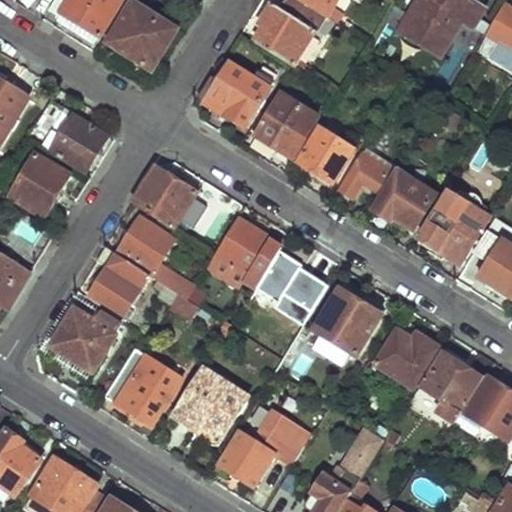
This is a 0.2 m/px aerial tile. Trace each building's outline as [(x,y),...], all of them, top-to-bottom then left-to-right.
[(56,0),(52,8),(99,37),(122,2),(118,0),(56,0)] [(302,0),(328,16),(326,18),(339,26),(344,16),(334,10),(340,0),(302,0)] [(419,0),(400,34),(437,55),(457,20),(472,29),(483,10),(469,1),(470,0),(419,0)] [(511,0),(508,0),(488,32),(501,40),(490,56),(511,69),(511,0)] [(109,45),(146,67),(156,52),(164,56),(178,33),(134,6),(109,45)] [(264,29),(255,43),(291,66),(303,73),(307,67),(294,59),(311,32),(272,8),(261,27),(264,29)] [(214,79),(200,100),(245,129),(273,84),(258,74),(254,80),(232,66),(220,84),(214,79)] [(0,81),(0,147),(30,101),(0,81)] [(284,97),(261,132),(280,144),(277,150),(294,161),(320,119),(284,97)] [(52,103),(28,141),(42,149),(65,111),(52,103)] [(77,115),(53,151),(89,174),(111,138),(77,115)] [(322,130),(300,165),(334,187),(356,152),(322,130)] [(364,156),(342,192),(353,199),(363,185),(377,194),(390,172),(364,156)] [(35,157),(12,198),(48,219),(70,179),(35,157)] [(192,228),(206,207),(194,200),(197,194),(157,168),(135,202),(160,218),(175,228),(174,230),(182,236),(184,234),(189,226),(192,228)] [(399,175),(375,213),(408,234),(410,231),(414,234),(436,200),(399,175)] [(450,196),(421,242),(460,267),(489,220),(450,196)] [(32,219),(1,200),(0,202),(0,208),(27,226),(32,219)] [(180,295),(188,300),(196,287),(162,265),(177,241),(140,219),(120,253),(154,274),(152,277),(159,281),(180,295)] [(511,229),(496,220),(475,255),(489,264),(480,278),(511,298),(511,247),(503,242),(511,229)] [(211,263),(233,276),(239,267),(251,273),(274,237),(253,224),(250,229),(237,222),(221,247),(213,259),(211,263)] [(91,300),(129,324),(136,313),(130,310),(151,276),(106,249),(98,262),(110,269),(91,300)] [(0,311),(4,305),(10,309),(32,274),(0,253),(0,311)] [(160,299),(173,307),(180,295),(159,281),(155,288),(163,293),(160,299)] [(319,331),(359,356),(383,317),(343,292),(319,331)] [(56,349),(97,375),(124,331),(75,299),(68,311),(76,317),(56,349)] [(218,335),(228,341),(235,329),(226,323),(218,335)] [(400,331),(378,367),(416,390),(441,351),(408,330),(405,334),(400,331)] [(277,374),(282,377),(308,337),(302,333),(277,374)] [(124,374),(134,381),(148,358),(138,352),(124,374)] [(424,390),(461,412),(475,389),(478,391),(494,364),(481,356),(465,382),(460,379),(467,367),(446,355),(424,390)] [(109,398),(154,427),(183,381),(148,358),(134,381),(124,374),(109,398)] [(208,371),(178,419),(198,435),(204,426),(225,440),(252,398),(208,371)] [(471,414),(511,439),(511,391),(493,379),(471,414)] [(253,411),(263,417),(271,404),(262,397),(253,411)] [(224,468),(258,490),(279,457),(295,468),(307,451),(314,439),(278,416),(260,445),(245,435),(224,468)] [(307,451),(323,461),(335,441),(319,431),(314,439),(307,451)] [(0,486),(17,498),(42,464),(36,459),(39,455),(8,432),(0,442),(0,486)] [(320,511),(342,511),(348,503),(352,498),(362,482),(383,448),(387,442),(376,436),(351,475),(342,469),(333,484),(327,481),(316,498),(326,504),(320,511)] [(383,448),(391,453),(395,447),(387,442),(383,448)] [(32,499),(53,511),(75,511),(93,483),(55,461),(32,499)] [(352,498),(362,503),(371,488),(362,482),(352,498)] [(463,500),(482,511),(494,511),(495,510),(468,493),(463,500)] [(511,511),(511,494),(500,511),(511,511)] [(106,511),(128,511),(112,502),(106,511)] [(342,511),(374,511),(366,507),(363,511),(348,503),(342,511)]
